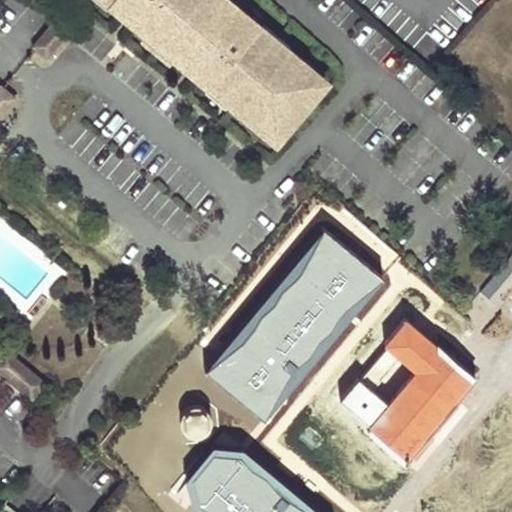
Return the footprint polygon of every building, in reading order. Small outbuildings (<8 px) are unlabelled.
[(110,0),(109,3),(145,33),(151,38),(156,33),(163,39),(171,45),(166,51),(172,55),(209,86),(212,83),(230,99),(228,102),(267,134),(275,125),(284,133),(320,90),(310,83),(318,73),(287,48),(283,52),(273,44),(259,32),(263,28),(229,0),(110,0)] [(57,17),(32,45),(47,58),(72,29),(57,17)] [(273,44),(279,37),(264,25),(263,28),(259,32),(273,44)] [(142,37),(156,48),(163,39),(156,33),(151,38),(145,33),(142,37)] [(287,48),(289,45),(279,37),(273,44),(283,52),(287,48)] [(169,59),(172,55),(166,51),(171,45),(163,39),(156,48),(169,59)] [(327,81),(318,73),(310,83),(320,90),(327,81)] [(212,83),(209,86),(228,102),(230,99),(212,83)] [(0,84),(0,115),(15,97),(0,84)] [(275,125),(267,134),(276,142),(284,133),(275,125)] [(335,404),(402,461),(474,375),(430,338),(428,340),(398,316),(377,341),(407,367),(382,399),(356,378),(335,404)] [(6,349),(2,355),(9,361),(14,355),(6,349)] [(2,355),(0,356),(0,372),(32,400),(46,383),(14,355),(9,361),(2,355)] [(206,434),(210,429),(212,423),(211,416),(209,411),(203,406),(197,405),(191,405),(185,409),(181,414),(179,420),(179,426),(182,431),(188,436),(194,438),(201,437),(206,434)] [(16,511),(5,502),(0,508),(0,511),(16,511)]
